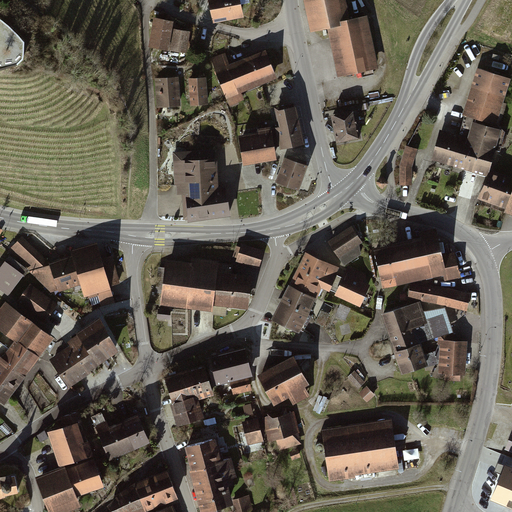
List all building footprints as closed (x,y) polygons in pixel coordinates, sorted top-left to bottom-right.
[(244,0),(210,0),(215,24),(248,18),(244,0)] [(348,0),(310,0),(306,1),(313,33),(330,29),(341,79),(382,70),(371,17),(353,21),(348,0)] [(178,23),(157,19),(152,48),(190,55),(194,33),(176,30),(178,23)] [(226,57),(214,62),(232,106),(246,101),(243,93),(278,78),(268,54),(231,69),(226,57)] [(511,87),(511,78),(480,69),(466,115),(500,125),(511,87)] [(181,78),(156,80),(158,108),(183,106),(181,78)] [(209,78),(189,79),(191,106),(211,105),(209,78)] [(281,128),(276,129),(276,126),(260,129),(261,132),(243,136),(249,166),(282,160),(280,150),(305,146),(298,108),(278,112),(281,128)] [(359,112),(337,116),(342,144),(364,139),(359,112)] [(503,131),(472,122),(468,139),(440,131),(431,162),(490,178),(503,131)] [(418,149),(406,145),(400,165),(400,185),(413,185),(413,167),(418,149)] [(220,147),(174,151),(178,194),(185,193),(188,222),(235,217),(232,188),(224,189),(220,147)] [(306,166),(286,158),(278,181),(298,189),(306,166)] [(511,174),(494,169),(484,202),(508,210),(507,214),(511,215),(511,174)] [(381,176),(377,181),(377,184),(382,188),(384,188),(389,183),(389,181),(384,176),(381,176)] [(355,225),(331,240),(341,257),(365,242),(355,225)] [(423,237),(374,247),(383,287),(412,281),(443,274),(445,281),(461,277),(454,248),(443,250),(440,232),(438,227),(429,229),(422,230),(423,237)] [(51,262),(23,237),(9,251),(33,271),(54,292),(61,292),(84,285),(87,299),(115,292),(113,286),(122,285),(113,255),(106,257),(102,243),(73,250),(74,256),(51,262)] [(267,253),(244,244),(238,261),(260,269),(267,253)] [(337,262),(307,249),(293,279),(323,293),(337,262)] [(30,272),(11,257),(0,271),(0,288),(11,297),(30,272)] [(194,264),(169,261),(164,306),(217,312),(217,306),(253,310),(256,276),(222,272),(224,262),(195,258),(194,264)] [(369,274),(350,266),(337,296),(364,308),(373,285),(365,282),(369,274)] [(317,290),(293,280),(275,319),(299,330),(317,290)] [(412,281),(409,298),(468,309),(471,292),(412,281)] [(61,305),(32,285),(20,303),(49,323),(61,305)] [(58,338),(8,302),(0,313),(0,328),(18,341),(6,358),(2,355),(0,357),(0,400),(9,407),(58,338)] [(342,303),(337,314),(346,319),(352,307),(342,303)] [(421,304),(385,315),(404,376),(441,365),(441,375),(448,375),(447,382),(462,383),(463,377),(468,377),(469,343),(446,342),(445,338),(451,336),(445,317),(427,322),(421,304)] [(73,347),(54,359),(73,388),(126,353),(102,316),(79,331),(82,335),(70,342),(73,347)] [(213,368),(170,378),(182,427),(208,420),(203,402),(220,398),(219,395),(234,391),(235,396),(253,391),(250,379),(252,378),(245,349),(210,358),(213,368)] [(300,357),(261,376),(276,407),(292,399),(295,406),(311,399),(308,392),(315,389),(300,357)] [(351,376),(359,387),(366,381),(358,370),(351,376)] [(369,384),(360,392),(369,401),(377,394),(369,384)] [(253,403),(239,404),(239,414),(253,413),(253,403)] [(296,413),(264,421),(269,442),(279,440),(282,451),(304,446),(296,413)] [(110,422),(99,426),(113,462),(156,446),(144,417),(113,429),(110,422)] [(397,419),(325,430),(333,482),(405,471),(397,419)] [(259,420),(243,423),(248,446),(265,443),(259,420)] [(83,423),(52,431),(61,467),(97,457),(93,441),(89,443),(83,423)] [(221,439),(189,448),(195,471),(193,472),(203,511),(212,511),(235,506),(236,511),(252,511),(255,511),(251,496),(236,500),(232,482),(241,480),(236,458),(227,461),(221,439)] [(301,450),(292,452),(294,460),(303,458),(301,450)] [(69,467),(39,478),(52,511),(77,511),(86,509),(82,498),(108,488),(98,461),(71,472),(69,467)] [(511,466),(506,464),(491,499),(511,507),(511,466)] [(150,511),(181,500),(170,473),(129,490),(132,497),(112,505),(114,511),(150,511)] [(15,477),(0,480),(0,500),(20,495),(15,477)]
